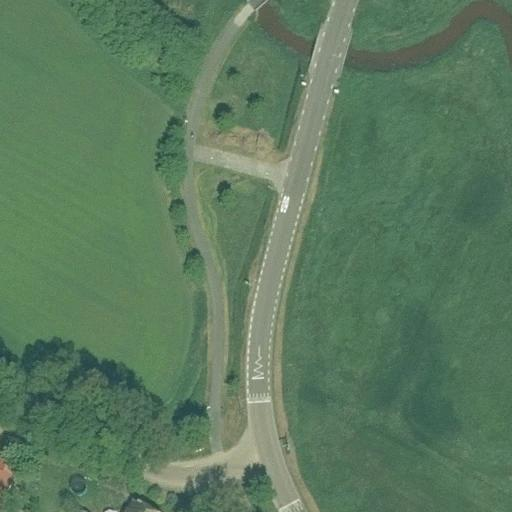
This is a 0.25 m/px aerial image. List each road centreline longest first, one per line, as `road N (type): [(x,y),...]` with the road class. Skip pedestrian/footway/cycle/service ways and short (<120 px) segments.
road 1 (secondary): [(268,460),(258,400),(262,323),(346,0)]
road 2 (tertiary): [(0,393),(155,477),(268,460)]
